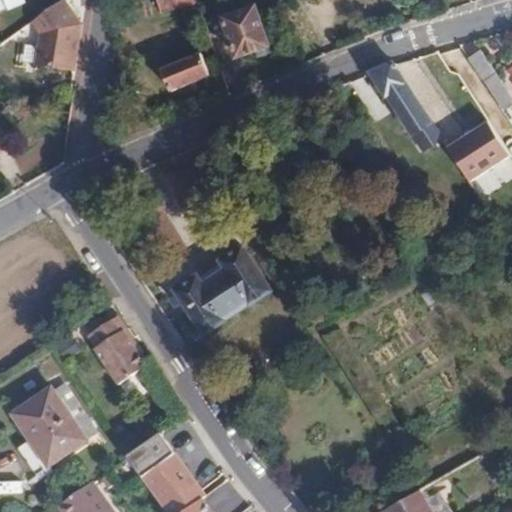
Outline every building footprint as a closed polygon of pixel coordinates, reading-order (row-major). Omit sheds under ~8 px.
[(64,0),(32,23),(41,36),(36,66),(74,72),(81,23),(64,0)] [(155,0),(160,13),(197,2),(196,0),(155,0)] [(269,48),(256,9),(223,19),(236,60),(269,48)] [(511,99),(479,48),(468,56),(501,108),(511,100),(511,99)] [(209,77),(199,56),(160,72),(169,94),(209,77)] [(433,123),(396,65),(372,75),(386,96),(388,95),(389,98),(386,100),(393,112),(397,109),(415,135),(433,123)] [(464,187),(511,161),(491,125),(444,150),(464,187)] [(273,294),(243,249),(222,262),(228,271),(203,287),(198,278),(177,292),(179,295),(173,297),(180,308),(186,304),(208,336),(228,324),(226,320),(250,304),(251,308),(273,294)] [(127,336),(118,322),(89,342),(121,390),(146,373),(123,339),(127,336)] [(55,349),(62,360),(70,355),(63,343),(55,349)] [(17,413),(54,467),(88,443),(52,389),(17,413)] [(161,437),(127,460),(166,511),(184,511),(201,500),(205,497),(161,437)] [(112,511),(93,485),(57,510),(58,511),(112,511)] [(433,511),(421,491),(384,511),(433,511)] [(184,511),(210,511),(201,500),(184,511)]
